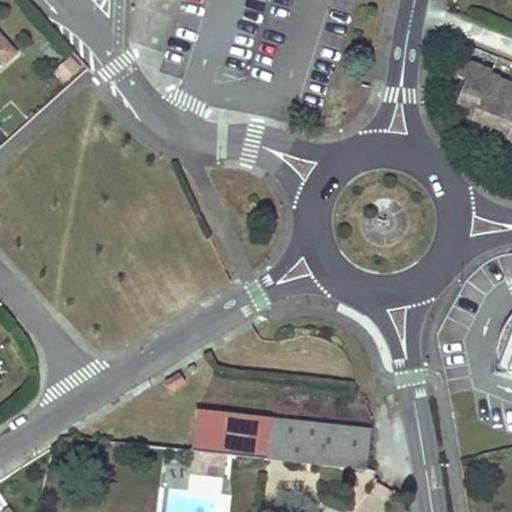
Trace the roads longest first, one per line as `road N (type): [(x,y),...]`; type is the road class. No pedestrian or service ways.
road 1 (residential): [(257,293),(91,395)]
road 2 (residential): [(309,219),(258,293),(301,282),(346,287)]
road 3 (residential): [(91,395),(0,276)]
road 4 (secondary): [(431,511),(410,377)]
